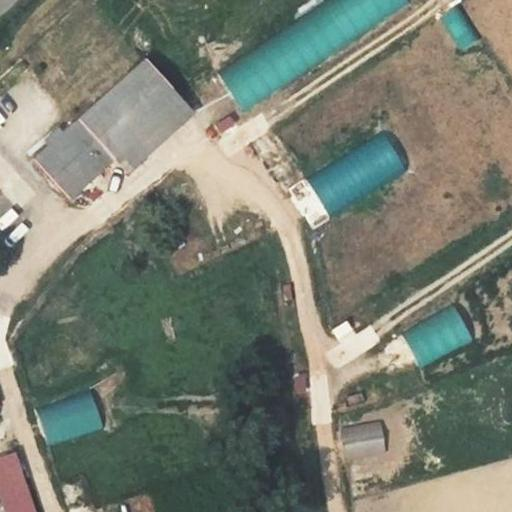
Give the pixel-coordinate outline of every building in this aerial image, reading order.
[(403,0),(323,0),(214,76),(242,116),(405,2),(403,0)] [(141,65),(102,101),(136,140),(176,104),(141,65)] [(102,101),(33,163),(69,202),(113,162),(112,161),(127,148),(140,163),(147,156),(134,142),(136,140),(102,101)] [(328,217),(404,169),(379,130),(303,178),(328,217)] [(127,148),(112,161),(113,162),(126,176),(140,163),(127,148)] [(417,366),(469,340),(452,304),(399,330),(417,366)] [(352,326),(336,332),(346,357),(379,344),(372,327),(355,334),(352,326)] [(90,389),(34,408),(47,445),(102,425),(90,389)] [(379,426),(343,432),(348,459),(384,453),(379,426)] [(33,511),(12,452),(0,456),(0,497),(5,511),(33,511)]
